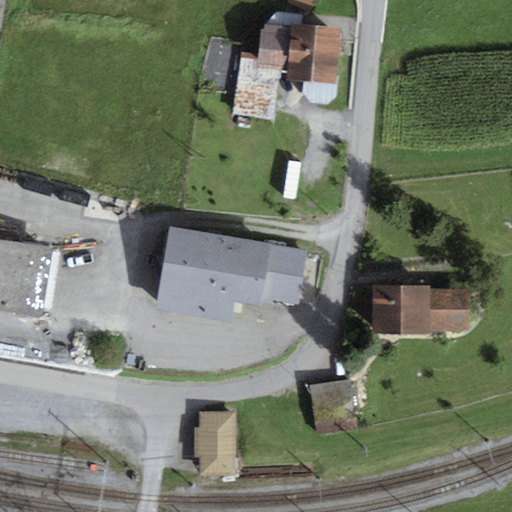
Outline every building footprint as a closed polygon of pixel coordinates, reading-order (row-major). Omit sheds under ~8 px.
[(333,35),(285,29),(279,81),(327,87),(333,35)] [(305,253),(173,228),(160,300),(256,318),(260,295),(296,301),(305,253)] [(52,253),(0,242),(0,315),(38,323),(52,253)] [(421,299),(365,300),(365,361),(422,360),(422,346),(466,346),(465,311),(422,311),(421,299)] [(352,389),(310,391),(312,437),(354,435),(352,389)] [(238,420),(198,419),(197,478),(236,479),(238,420)]
